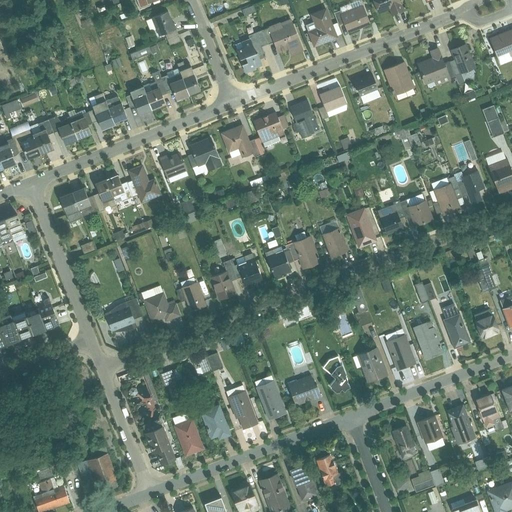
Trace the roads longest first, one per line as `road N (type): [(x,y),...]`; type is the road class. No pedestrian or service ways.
road 1 (residential): [(102,369),(511,211)]
road 2 (residential): [(233,103),(463,13)]
road 3 (residential): [(31,183),(233,103)]
road 4 (residential): [(154,493),(357,417)]
road 5 (residential): [(90,340),(31,183)]
road 6 (residential): [(357,417),(511,358)]
road 7 (residential): [(154,493),(102,369)]
